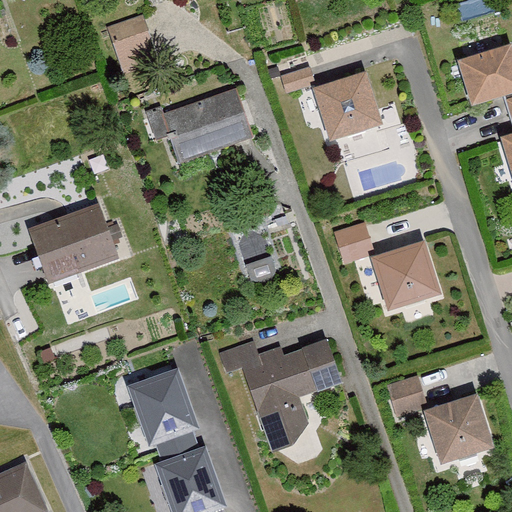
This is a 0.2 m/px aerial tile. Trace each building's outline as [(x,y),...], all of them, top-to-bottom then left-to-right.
[(140,15),(104,27),(115,59),(150,47),(140,15)] [(511,42),(457,60),(472,106),(511,93),(511,42)] [(382,124),(365,69),(313,85),(330,140),(382,124)] [(160,111),(178,165),(255,140),(237,86),(160,111)] [(99,204),(28,228),(45,279),(116,255),(99,204)] [(334,232),(345,263),(378,251),(367,220),(334,232)] [(425,239),(370,257),(387,312),(443,295),(425,239)] [(242,370),(268,452),(296,444),(306,422),(296,391),(334,379),(320,336),(256,356),(251,341),(220,351),(227,375),(242,370)] [(177,366),(127,384),(151,448),(201,430),(177,366)] [(417,377),(386,385),(395,417),(410,413),(408,405),(423,401),(417,377)] [(477,400),(424,415),(438,467),(491,452),(477,400)] [(205,444),(155,463),(173,511),(219,511),(229,509),(205,444)] [(0,479),(0,511),(44,511),(25,468),(0,479)]
